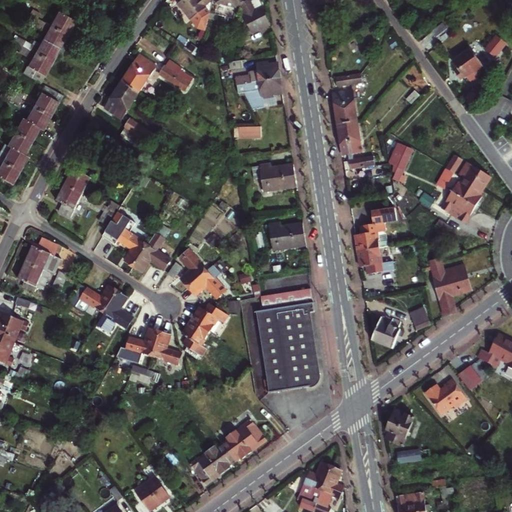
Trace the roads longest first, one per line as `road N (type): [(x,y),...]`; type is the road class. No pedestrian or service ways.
road 1 (tertiary): [(293,0),(357,405)]
road 2 (residential): [(24,213),(159,0)]
road 3 (residential): [(511,182),(380,0)]
road 4 (residential): [(511,291),(357,405)]
road 5 (residential): [(357,405),(212,511)]
road 6 (residential): [(24,213),(170,306)]
